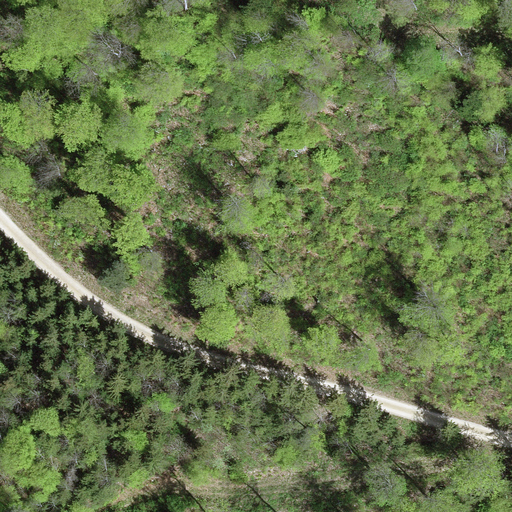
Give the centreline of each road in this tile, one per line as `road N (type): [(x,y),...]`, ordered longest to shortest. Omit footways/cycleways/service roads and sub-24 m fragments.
road 1 (track): [(511,440),(161,339),(67,281),(0,219)]
road 2 (track): [(511,451),(392,475),(181,492),(138,499),(118,511)]
road 3 (track): [(511,46),(394,28),(377,0)]
